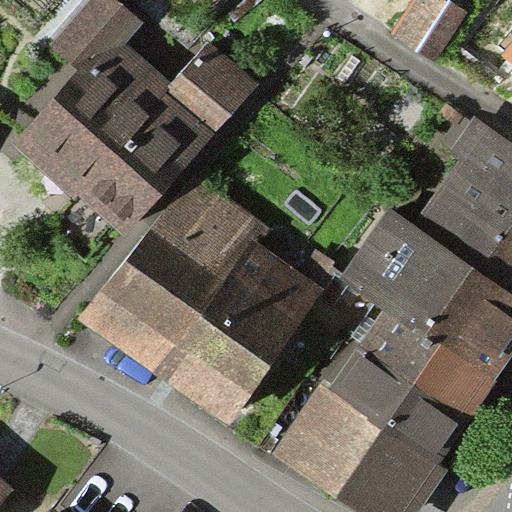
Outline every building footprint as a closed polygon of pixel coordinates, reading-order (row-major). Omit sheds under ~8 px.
[(181,86),(120,35),(23,149),(139,246),(268,94),(214,48),(181,86)] [(0,137),(13,112),(0,105),(0,137)] [(511,154),(494,142),(437,229),(407,209),(359,282),(511,381),(511,154)] [(272,232),(202,182),(99,327),(243,428),(332,303),(258,251),(272,232)] [(434,511),(507,390),(398,326),(354,400),(330,386),(283,466),(360,511),(434,511)] [(0,511),(41,511),(0,480),(0,511)]
